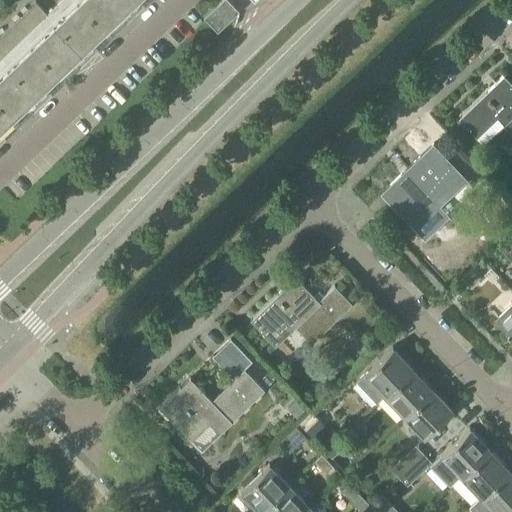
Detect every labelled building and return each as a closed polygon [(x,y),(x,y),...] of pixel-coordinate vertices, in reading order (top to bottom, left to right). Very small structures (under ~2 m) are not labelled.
[(0,126),(131,0),(58,0),(46,12),(35,0),(0,34),(0,126)] [(220,0),(204,16),(216,30),(237,10),(227,0),(220,0)] [(481,97),(461,117),(484,142),(504,123),(511,130),(511,80),(505,74),(481,97)] [(382,192),(416,228),(468,179),(434,143),(382,192)] [(511,247),(509,244),(502,251),(511,260),(511,247)] [(462,279),(470,287),(491,267),(483,258),(462,279)] [(318,300),(294,275),(250,318),(275,343),(295,324),(311,341),(351,302),(333,285),(318,300)] [(511,301),(497,316),(511,331),(511,301)] [(263,389),(242,367),(250,360),(229,338),(212,355),(236,381),(214,402),(189,376),(159,405),(200,449),(263,389)] [(383,395),(412,367),(392,346),(356,381),(376,402),(383,395)] [(412,367),(383,395),(402,415),(431,387),(412,367)] [(451,408),(431,387),(402,415),(422,436),(451,408)] [(295,399),(286,407),(295,417),(304,409),(295,399)] [(311,436),(324,424),(317,417),(304,429),(311,436)] [(460,475),(489,447),(469,426),(440,454),(460,475)] [(280,443),(281,443),(289,451),(304,436),(296,428),(280,443)] [(337,438),(324,450),(331,457),(343,445),(337,438)] [(398,477),(423,453),(415,445),(390,469),(398,477)] [(489,447),(460,475),(479,495),(508,468),(489,447)] [(333,466),(321,453),(313,461),(325,474),(333,466)] [(423,453),(398,477),(407,486),(431,462),(423,453)] [(261,511),(289,484),(269,463),(241,491),(261,511)] [(511,471),(508,468),(479,495),(495,511),(503,511),(511,504),(511,471)] [(354,501),(360,496),(348,483),(342,489),(354,501)] [(301,511),(309,505),(289,484),(261,511),(260,511),(301,511)] [(367,511),(372,507),(360,496),(354,501),(364,511),(367,511)]
